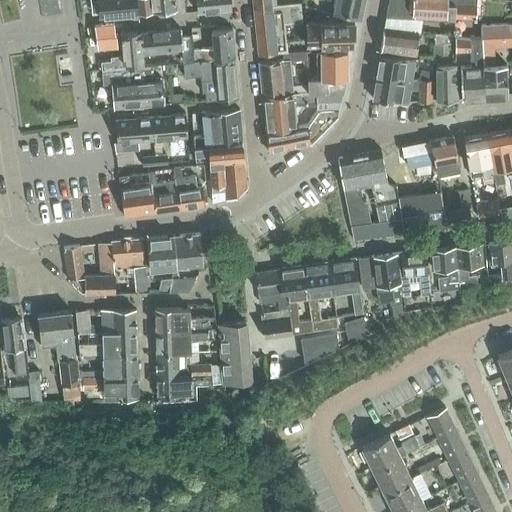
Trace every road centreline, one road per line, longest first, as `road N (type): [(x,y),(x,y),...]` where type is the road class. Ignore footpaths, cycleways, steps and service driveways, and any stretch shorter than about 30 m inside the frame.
road 1 (residential): [(461,343),(314,424),(359,511)]
road 2 (residential): [(29,239),(262,201)]
road 3 (residential): [(262,201),(245,0)]
road 4 (residential): [(0,75),(29,239)]
road 5 (residential): [(350,133),(511,111)]
road 6 (residential): [(350,133),(376,0)]
road 7 (residential): [(511,464),(461,343)]
